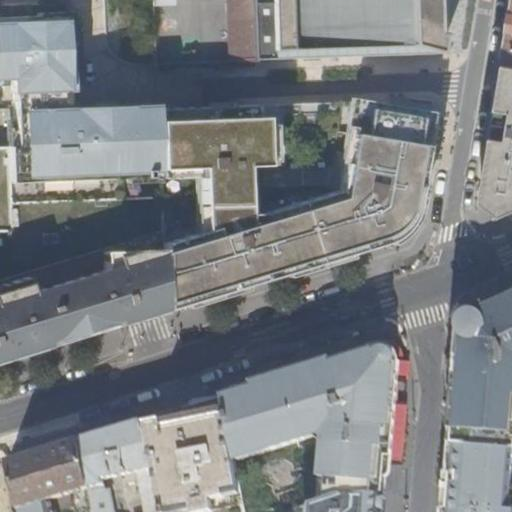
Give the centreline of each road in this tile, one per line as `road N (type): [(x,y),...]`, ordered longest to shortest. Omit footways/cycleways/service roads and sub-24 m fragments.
road 1 (secondary): [(432,282),(0,417)]
road 2 (residential): [(466,94),(408,83),(210,87)]
road 3 (residential): [(432,282),(416,511)]
road 4 (residential): [(432,282),(450,236),(466,94)]
